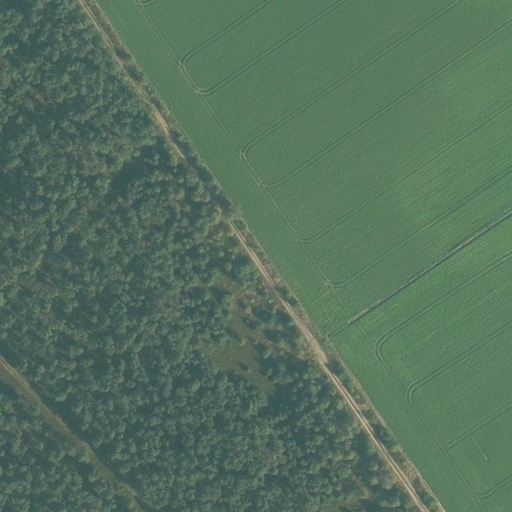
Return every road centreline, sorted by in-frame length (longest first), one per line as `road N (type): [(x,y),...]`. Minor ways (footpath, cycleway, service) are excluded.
road 1 (track): [(80,0),(428,511)]
road 2 (track): [(162,123),(0,301)]
